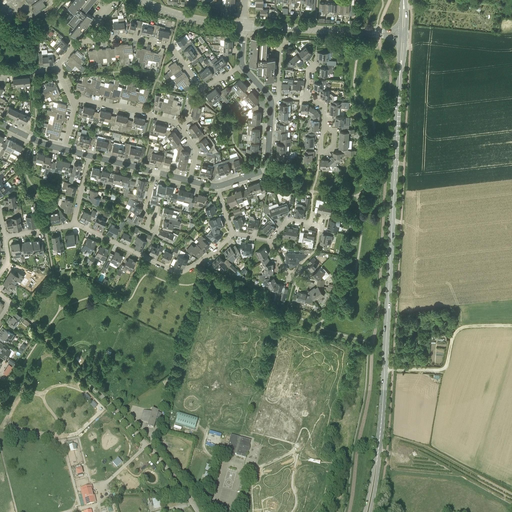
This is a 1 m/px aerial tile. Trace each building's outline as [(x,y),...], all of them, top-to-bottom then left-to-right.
[(35,15),(40,11),(39,9),(45,5),(42,1),(44,0),(26,0),(29,3),(31,1),(33,3),(31,4),(34,8),(32,10),(35,15)] [(76,36),(92,17),(87,13),(90,10),(88,9),(89,8),(88,7),(93,0),(72,0),(67,6),(73,11),(74,10),(75,11),(67,21),(73,26),(69,30),(76,36)] [(311,9),(315,10),(316,5),(316,1),(313,1),(312,0),(306,0),(307,4),(310,4),(309,7),(311,7),(311,9)] [(349,15),(349,13),(355,13),(355,5),(350,4),(344,4),(343,11),(347,12),(346,15),(349,15)] [(125,30),(124,27),(127,26),(127,20),(127,18),(123,18),(123,19),(118,19),(118,22),(119,31),(125,30)] [(113,31),(119,31),(118,22),(113,23),(113,22),(112,19),(109,19),(110,27),(113,27),(113,31)] [(135,26),(138,27),(140,21),(137,20),(136,24),(130,22),(128,30),(134,32),(135,26)] [(140,33),(145,35),(147,26),(142,25),(143,21),(140,21),(138,27),(141,28),(140,33)] [(152,32),(155,33),(156,25),(153,24),(153,28),(147,26),(145,35),(151,36),(152,32)] [(157,37),(162,39),(164,31),(165,27),(156,25),(155,33),(157,34),(157,37)] [(164,31),(162,39),(167,40),(169,35),(172,35),(173,29),(170,28),(169,32),(164,31)] [(186,45),(191,41),(189,39),(186,34),(183,36),(176,41),(180,46),(184,43),(186,45)] [(55,41),(58,44),(64,49),(68,45),(61,39),(63,36),(61,35),(55,41)] [(220,45),(232,46),(232,40),(227,40),(227,37),(220,36),(220,40),(220,45)] [(274,80),(275,65),(276,58),(271,58),(271,54),(267,54),(268,37),(252,36),(250,64),(257,65),(257,64),(259,64),(258,74),(265,75),(265,81),(267,81),(267,80),(274,80)] [(187,55),(196,48),(193,44),(191,41),(186,45),(188,47),(183,51),(187,55)] [(54,51),(56,53),(58,51),(61,53),(64,49),(58,44),(54,48),(56,49),(54,51)] [(124,61),(123,44),(120,45),(120,46),(114,46),(114,48),(115,55),(119,55),(120,59),(120,64),(125,64),(124,61)] [(127,61),(127,58),(129,58),(129,54),(133,53),(132,45),(126,45),(126,44),(123,44),(124,61),(127,61)] [(223,54),(225,54),(231,54),(231,51),(232,46),(220,45),(219,52),(223,53),(223,54)] [(294,50),(297,54),(304,62),(307,59),(307,60),(312,56),(310,54),(312,53),(306,46),(300,52),(296,48),(294,50)] [(103,58),(107,58),(106,49),(100,50),(100,48),(97,49),(98,63),(99,66),(101,66),(101,63),(103,62),(103,58)] [(109,65),(109,62),(112,62),(111,57),(116,57),(115,55),(114,48),(109,49),(109,48),(106,48),(106,49),(107,58),(107,65),(109,65)] [(138,62),(143,63),(146,49),(143,48),(143,50),(137,48),(135,57),(139,58),(138,62)] [(196,59),(197,58),(201,55),(199,53),(196,48),(187,55),(190,60),(194,57),(196,59)] [(94,63),(98,63),(97,49),(94,49),(94,50),(88,51),(89,59),(93,59),(94,63)] [(148,60),(152,61),(154,52),(149,51),(149,50),(146,49),(143,63),(143,65),(144,65),(145,63),(147,64),(148,60)] [(70,56),(81,65),(84,61),(81,59),(84,55),(77,50),(73,54),(72,53),(70,56)] [(47,56),(48,64),(54,64),(53,56),(56,53),(54,51),(53,53),(53,56),(47,56)] [(154,52),(152,61),(156,62),(155,66),(160,67),(163,53),(160,53),(159,54),(154,52)] [(327,65),(333,65),(336,65),(336,61),(329,60),(329,59),(328,59),(328,53),(317,52),(316,59),(319,59),(319,61),(327,62),(327,65)] [(48,64),(47,56),(47,53),(42,54),(42,53),(38,53),(39,62),(42,61),(43,65),(48,64)] [(217,60),(222,67),(227,64),(225,61),(225,54),(223,54),(223,58),(222,57),(217,60)] [(283,70),(284,70),(288,70),(291,71),(292,67),(297,62),(300,66),(304,62),(297,54),(290,60),(284,66),(283,70)] [(78,69),(81,65),(70,56),(68,58),(69,59),(66,63),(72,69),(75,66),(78,69)] [(218,70),(222,67),(217,60),(215,57),(211,60),(210,59),(208,59),(207,60),(208,62),(212,67),(215,66),(218,70)] [(173,74),(180,69),(181,69),(179,66),(178,67),(175,62),(168,67),(171,70),(167,73),(170,77),(173,74)] [(204,70),(208,77),(213,74),(210,69),(212,67),(208,62),(206,64),(208,67),(204,70)] [(320,76),(329,76),(329,72),(332,72),(333,65),(327,65),(326,65),(326,68),(321,68),(320,76)] [(172,80),(175,84),(186,75),(184,73),(183,74),(180,69),(173,74),(176,77),(172,80)] [(204,80),(208,77),(204,70),(199,74),(204,80)] [(186,75),(175,84),(178,87),(181,85),(183,88),(190,83),(187,79),(188,78),(186,75)] [(85,91),(87,82),(88,76),(83,77),(81,83),(77,82),(75,91),(78,91),(78,93),(84,94),(85,91)] [(102,95),(104,86),(100,85),(101,81),(102,77),(97,76),(97,78),(93,94),(98,95),(99,94),(102,95)] [(87,93),(93,94),(97,78),(94,77),(93,79),(92,79),(91,83),(87,82),(85,91),(87,91),(87,93)] [(290,88),(293,88),(293,83),(294,79),(288,79),(283,78),(282,83),(282,91),(290,92),(290,88)] [(232,87),(235,91),(244,83),(240,79),(234,85),(232,87)] [(321,89),(323,89),(323,84),(327,84),(327,80),(320,79),(319,82),(314,82),(314,89),(321,89)] [(44,94),(57,88),(54,82),(53,83),(52,80),(44,84),(46,88),(42,90),(44,94)] [(119,99),(120,96),(122,88),(118,86),(119,81),(115,80),(114,84),(110,98),(116,100),(116,98),(119,99)] [(122,98),(128,100),(132,86),(133,81),(128,80),(126,89),(122,88),(120,96),(123,97),(122,98)] [(301,88),(304,88),(304,81),(297,80),(297,83),(293,83),(293,88),(293,92),(300,92),(301,88)] [(104,97),(110,98),(114,84),(105,82),(104,86),(102,95),(105,96),(104,97)] [(241,98),(246,93),(244,91),(248,88),(244,83),(235,91),(239,95),(241,98)] [(139,92),(137,101),(140,101),(140,103),(145,104),(149,90),(150,85),(147,84),(146,89),(144,89),(143,93),(139,92)] [(134,100),(137,101),(139,92),(135,91),(136,87),(132,86),(128,100),(134,101),(134,100)] [(57,88),(44,94),(46,98),(50,96),(51,100),(59,97),(58,94),(59,93),(57,88)] [(223,98),(225,96),(221,91),(219,93),(216,88),(211,92),(218,101),(223,98)] [(334,97),(331,94),(329,94),(329,90),(323,89),(321,89),(320,97),(325,98),(325,101),(331,101),(333,101),(334,97)] [(211,106),(218,101),(211,92),(207,95),(210,99),(207,101),(211,106)] [(246,98),(250,102),(256,96),(252,92),(248,96),(246,93),(241,98),(243,100),(246,98)] [(164,112),(169,113),(173,99),(174,95),(169,94),(167,102),(163,101),(161,110),(164,111),(164,112)] [(158,109),(161,110),(163,101),(159,100),(160,96),(155,95),(152,109),(158,110),(158,109)] [(252,109),(258,109),(259,106),(256,103),(260,100),(256,96),(250,102),(253,106),(252,107),(252,109)] [(173,99),(169,113),(175,115),(175,113),(178,114),(181,106),(176,105),(177,100),(173,99)] [(280,111),(291,112),(291,105),(292,105),(292,101),(284,100),(284,104),(280,104),(280,111)] [(192,109),(201,111),(203,103),(197,101),(196,104),(194,104),(192,109)] [(330,104),(329,113),(340,114),(340,108),(344,108),(345,102),(333,101),(333,104),(330,104)] [(51,110),(65,114),(67,108),(65,108),(66,105),(57,103),(56,107),(52,106),(51,110)] [(311,115),(318,111),(312,107),(311,108),(308,107),(308,105),(301,105),(301,113),(308,114),(311,115)] [(6,114),(11,116),(14,109),(9,106),(9,107),(7,106),(6,109),(8,110),(6,114)] [(86,118),(87,116),(89,107),(83,106),(83,108),(80,108),(78,116),(86,118)] [(89,119),(94,121),(97,112),(94,111),(94,109),(89,107),(87,116),(90,116),(89,119)] [(11,116),(16,119),(19,111),(18,111),(14,109),(11,116)] [(66,118),(64,117),(65,114),(51,110),(48,109),(46,113),(50,114),(50,115),(49,119),(62,122),(62,120),(66,120),(66,118)] [(193,118),(199,120),(201,111),(192,109),(191,115),(193,115),(193,118)] [(253,117),(261,118),(261,112),(258,112),(258,109),(252,109),(252,112),(253,112),(253,117)] [(94,121),(103,123),(105,112),(100,110),(99,112),(97,112),(94,121)] [(21,121),(24,114),(20,112),(19,111),(16,119),(21,121)] [(283,121),(288,122),(291,122),(291,118),(288,118),(288,116),(290,116),(291,112),(280,111),(279,118),(283,118),(283,121)] [(313,119),(313,121),(310,121),(310,129),(319,130),(320,115),(318,111),(311,115),(313,119)] [(103,123),(111,125),(113,116),(110,115),(111,113),(105,112),(103,123)] [(24,114),(21,121),(25,123),(27,119),(29,120),(31,117),(24,114)] [(116,123),(120,124),(122,116),(117,114),(116,117),(113,116),(111,125),(114,125),(116,123)] [(121,128),(127,130),(130,120),(127,119),(127,117),(122,116),(120,124),(122,124),(121,128)] [(132,125),(137,126),(139,118),(134,116),(133,121),(130,120),(127,130),(131,131),(132,127),(132,125)] [(347,129),(348,129),(349,117),(336,116),(335,124),(342,125),(342,128),(347,129)] [(248,126),(255,126),(255,123),(261,124),(261,118),(253,117),(252,123),(249,123),(248,126)] [(145,131),(146,128),(147,122),(144,121),(145,119),(139,118),(137,126),(143,127),(142,129),(143,131),(145,131)] [(192,133),(199,128),(201,126),(198,122),(199,120),(193,118),(192,121),(194,124),(189,128),(192,133)] [(47,128),(61,131),(62,125),(61,125),(62,122),(49,119),(48,123),(47,128)] [(278,131),(285,131),(285,125),(288,125),(288,122),(283,121),(282,121),(280,121),(280,124),(277,124),(276,131),(278,131)] [(158,137),(158,133),(160,125),(155,124),(154,126),(151,125),(150,131),(149,134),(158,137)] [(158,133),(166,135),(169,130),(165,129),(166,127),(160,125),(158,133)] [(248,134),(260,135),(260,130),(255,129),(255,126),(248,126),(248,134)] [(61,131),(47,128),(46,132),(50,133),(49,138),(57,140),(58,137),(59,137),(61,131)] [(199,138),(204,135),(199,128),(192,133),(195,137),(197,136),(199,138)] [(339,140),(349,140),(349,132),(355,133),(355,129),(348,129),(347,129),(347,132),(340,131),(339,140)] [(171,141),(177,136),(174,131),(172,133),(169,130),(166,135),(167,137),(171,141)] [(78,143),(83,144),(85,136),(86,133),(78,131),(75,140),(79,140),(78,143)] [(114,131),(112,139),(119,141),(121,134),(114,131)] [(281,141),(291,142),(291,138),(286,138),(287,132),(285,131),(278,131),(278,137),(281,137),(281,141)] [(305,136),(305,145),(315,145),(315,141),(314,141),(314,137),(315,137),(316,133),(308,133),(308,136),(305,136)] [(251,143),(254,143),(254,140),(260,141),(260,135),(248,134),(247,143),(251,143)] [(202,147),(209,142),(204,135),(199,138),(201,141),(199,142),(202,147)] [(89,143),(92,144),(94,138),(85,136),(83,144),(89,145),(89,143)] [(176,148),(181,144),(179,142),(181,141),(177,136),(171,141),(168,142),(172,149),(176,148)] [(95,147),(100,148),(102,140),(94,138),(92,144),(95,145),(95,147)] [(109,148),(110,142),(111,139),(105,138),(104,141),(102,140),(100,148),(105,150),(106,147),(109,148)] [(212,156),(213,153),(217,152),(215,149),(213,146),(215,144),(212,139),(209,142),(202,147),(205,151),(206,151),(207,152),(206,155),(212,156)] [(12,151),(16,143),(9,140),(7,145),(4,144),(1,149),(0,152),(0,157),(1,156),(2,156),(4,151),(10,154),(12,151)] [(339,148),(348,149),(349,140),(339,140),(339,148)] [(277,151),(286,152),(287,145),(290,146),(291,142),(281,141),(280,144),(277,144),(277,151)] [(111,153),(116,154),(118,146),(113,145),(114,143),(110,142),(109,148),(112,149),(111,153)] [(123,151),(126,152),(128,143),(125,142),(124,146),(124,148),(118,146),(116,154),(122,156),(123,151)] [(14,160),(18,162),(23,151),(20,150),(22,146),(16,143),(12,151),(18,154),(14,160)] [(128,155),(133,157),(135,148),(130,147),(131,144),(128,143),(126,152),(129,153),(128,155)] [(254,143),(251,143),(251,149),(247,149),(247,152),(253,152),(253,149),(259,150),(259,144),(254,143)] [(176,155),(188,158),(189,153),(184,151),(184,150),(181,144),(176,148),(177,151),(176,155)] [(135,148),(133,157),(139,158),(139,156),(142,156),(144,151),(135,148)] [(150,161),(155,162),(157,154),(153,153),(154,149),(150,148),(149,152),(147,158),(150,158),(150,161)] [(281,161),(288,162),(289,152),(286,152),(277,151),(276,158),(281,158),(281,161)] [(304,154),(304,160),(305,160),(305,163),(310,163),(310,160),(312,160),(312,157),(314,157),(314,151),(306,151),(306,154),(304,154)] [(36,161),(42,162),(44,155),(45,154),(38,152),(37,155),(33,156),(33,163),(36,163),(36,161)] [(330,158),(332,159),(336,164),(337,163),(338,162),(342,159),(342,156),(346,156),(346,153),(333,152),(333,155),(330,158)] [(161,161),(164,162),(165,158),(165,156),(157,154),(155,162),(160,163),(161,161)] [(50,172),(52,163),(53,163),(50,162),(51,157),(44,155),(42,162),(42,165),(48,167),(46,173),(50,174),(50,172)] [(178,161),(186,163),(188,158),(176,155),(175,161),(178,161)] [(61,172),(62,168),(64,161),(57,159),(55,164),(52,163),(50,172),(54,173),(55,170),(61,172)] [(222,162),(225,173),(231,171),(230,168),(233,168),(231,162),(230,159),(222,162)] [(231,162),(233,168),(236,167),(236,169),(242,167),(239,159),(231,162)] [(321,167),(324,168),(324,170),(329,170),(332,170),(333,171),(334,171),(335,171),(336,171),(338,170),(337,168),(338,167),(336,164),(332,159),(329,161),(328,161),(328,160),(321,159),(321,167)] [(70,174),(71,170),(72,168),(69,167),(70,162),(64,161),(62,168),(67,169),(66,173),(70,174)] [(220,174),(225,173),(222,162),(215,164),(215,167),(216,173),(219,172),(220,174)] [(70,174),(70,175),(74,176),(75,173),(79,174),(81,165),(77,164),(74,164),(72,171),(71,170),(70,174)] [(212,172),(216,173),(215,167),(215,164),(214,164),(213,168),(208,167),(206,175),(211,176),(212,172)] [(99,181),(100,180),(102,172),(99,172),(100,169),(93,167),(90,176),(94,177),(97,178),(96,181),(99,181)] [(106,183),(109,184),(111,177),(108,176),(109,171),(102,169),(102,172),(100,180),(106,182),(106,183)] [(113,182),(119,184),(122,174),(115,173),(114,177),(111,177),(109,184),(109,185),(112,185),(113,182)] [(128,190),(130,184),(130,182),(127,181),(129,176),(122,174),(119,184),(126,186),(125,189),(128,190)] [(137,189),(144,191),(145,187),(146,185),(147,181),(139,179),(137,189)] [(66,188),(65,192),(75,194),(76,187),(70,186),(71,183),(68,182),(65,181),(64,181),(62,187),(66,188)] [(262,193),(266,192),(264,185),(261,186),(260,182),(253,185),(256,193),(261,191),(262,193)] [(4,184),(0,186),(0,195),(0,196),(6,191),(7,194),(14,188),(12,186),(9,188),(8,186),(6,187),(4,184)] [(158,195),(164,197),(166,187),(162,186),(162,185),(158,184),(156,191),(153,190),(151,199),(157,201),(158,195)] [(258,199),(256,193),(253,185),(248,186),(249,189),(245,191),(247,197),(248,199),(252,198),(252,199),(258,199)] [(173,200),(175,194),(175,193),(172,193),(173,188),(166,186),(166,187),(164,197),(163,198),(170,200),(173,200)] [(90,195),(102,198),(102,196),(97,194),(98,191),(89,189),(89,192),(90,192),(90,195)] [(129,197),(142,200),(142,201),(143,196),(144,191),(137,189),(135,189),(134,194),(128,192),(126,197),(129,197)] [(173,200),(173,201),(176,202),(176,200),(182,201),(183,201),(186,191),(179,189),(177,194),(175,194),(173,200)] [(248,201),(248,199),(247,197),(245,191),(242,192),(241,190),(237,191),(237,190),(234,191),(235,194),(238,202),(238,203),(244,201),(244,202),(248,201)] [(191,210),(192,206),(194,198),(191,197),(192,193),(186,191),(183,201),(182,205),(187,206),(189,206),(188,209),(191,210)] [(91,200),(98,204),(99,200),(102,201),(102,198),(90,195),(88,194),(87,198),(91,199),(91,200)] [(203,201),(205,202),(206,196),(198,194),(197,197),(194,196),(194,198),(192,206),(197,207),(198,206),(202,207),(203,201)] [(235,204),(238,202),(235,194),(228,196),(229,201),(227,202),(229,207),(235,205),(235,204)] [(9,208),(17,206),(16,203),(15,203),(15,200),(16,200),(15,196),(8,197),(9,199),(4,200),(5,205),(8,205),(9,208)] [(135,212),(139,214),(142,208),(136,205),(138,202),(136,201),(129,197),(126,203),(131,206),(130,209),(135,212)] [(296,207),(294,215),(303,217),(305,209),(308,210),(310,198),(306,197),(305,205),(297,203),(296,207)] [(64,208),(64,211),(70,212),(71,207),(72,201),(69,200),(70,199),(65,198),(64,201),(62,200),(60,207),(64,208)] [(320,200),(317,199),(315,206),(319,207),(318,212),(330,214),(332,206),(320,204),(320,200)] [(279,206),(282,216),(288,213),(287,211),(289,210),(287,203),(279,206)] [(214,204),(207,207),(206,205),(204,208),(207,216),(210,214),(216,212),(214,208),(215,208),(214,204)] [(266,214),(268,213),(271,212),(270,209),(269,207),(269,205),(264,204),(263,211),(266,214)] [(278,217),(282,216),(279,206),(278,204),(269,207),(270,209),(271,212),(272,216),(274,216),(275,219),(278,218),(278,217)] [(168,218),(172,219),(176,220),(178,214),(174,214),(175,210),(171,209),(164,207),(162,214),(168,215),(168,218)] [(58,212),(49,214),(51,223),(55,222),(56,223),(61,222),(61,221),(63,220),(64,221),(66,219),(61,210),(58,212)] [(92,210),(90,214),(84,211),(79,220),(87,223),(89,218),(93,220),(97,212),(92,210)] [(128,216),(126,221),(134,225),(135,222),(138,223),(140,220),(141,220),(143,216),(142,215),(139,214),(135,212),(132,218),(128,216)] [(236,227),(244,224),(242,216),(243,216),(241,212),(234,214),(235,218),(233,219),(236,227)] [(34,215),(26,217),(28,228),(36,226),(34,215)] [(250,216),(247,230),(253,231),(253,228),(258,229),(259,220),(255,219),(253,216),(250,216)] [(11,218),(11,219),(7,219),(8,228),(13,227),(14,230),(22,229),(19,217),(11,218)] [(106,221),(97,217),(92,226),(97,228),(98,226),(102,228),(106,221)] [(211,228),(206,234),(215,242),(221,235),(218,233),(219,227),(223,226),(220,217),(208,221),(211,228)] [(327,228),(339,230),(341,218),(333,217),(333,220),(329,219),(327,228)] [(268,221),(262,227),(268,234),(275,228),(273,225),(275,223),(269,218),(267,220),(268,221)] [(162,227),(172,230),(173,226),(175,227),(176,224),(179,224),(180,221),(176,220),(172,219),(171,222),(163,220),(162,227)] [(115,224),(111,222),(106,233),(111,235),(112,234),(115,236),(118,228),(114,226),(115,224)] [(290,237),(296,238),(298,229),(295,229),(295,228),(287,226),(286,231),(284,231),(283,238),(285,238),(285,237),(289,238),(289,237),(290,237)] [(158,235),(163,238),(163,239),(170,242),(171,239),(174,241),(177,235),(172,232),(172,234),(167,231),(166,232),(161,230),(158,235)] [(310,239),(314,239),(315,231),(308,230),(308,233),(300,232),(298,241),(302,242),(303,240),(310,241),(310,239)] [(320,243),(329,245),(329,243),(331,243),(333,236),(334,236),(334,232),(327,231),(326,236),(322,235),(320,243)] [(132,236),(124,232),(120,239),(125,242),(126,241),(128,243),(132,236)] [(75,243),(78,242),(77,235),(74,236),(74,233),(65,234),(66,238),(65,238),(66,246),(75,244),(75,243)] [(196,243),(204,250),(204,251),(209,246),(204,241),(206,239),(201,234),(196,239),(199,241),(197,243),(196,243)] [(57,252),(64,250),(63,242),(59,243),(58,236),(51,237),(54,249),(56,248),(57,252)] [(146,240),(138,237),(135,242),(137,243),(135,247),(141,250),(146,240)] [(81,250),(89,254),(96,241),(90,239),(90,240),(87,238),(81,250)] [(34,252),(32,241),(32,240),(25,242),(25,245),(22,245),(24,256),(29,255),(29,252),(33,252),(34,252)] [(39,253),(44,253),(42,242),(39,243),(39,240),(32,241),(34,252),(34,251),(38,251),(39,253)] [(242,253),(252,255),(253,249),(250,248),(251,244),(242,242),(241,247),(243,248),(242,253)] [(25,260),(24,256),(22,245),(19,246),(18,243),(11,244),(13,258),(21,256),(21,260),(25,260)] [(199,256),(204,250),(196,243),(194,246),(191,244),(186,250),(191,254),(193,252),(199,256)] [(156,247),(152,245),(149,253),(155,257),(158,252),(160,253),(163,247),(158,245),(156,247)] [(95,257),(103,260),(109,249),(102,246),(101,247),(100,246),(95,257)] [(224,252),(232,261),(241,254),(239,249),(235,246),(232,248),(231,247),(228,250),(228,249),(224,252)] [(261,262),(268,258),(266,255),(269,253),(265,247),(258,251),(261,257),(259,258),(261,262)] [(172,254),(165,250),(161,259),(166,262),(167,260),(169,261),(172,254)] [(113,263),(117,265),(122,255),(118,254),(119,253),(115,251),(110,261),(113,262),(113,263)] [(295,267),(299,263),(299,257),(295,257),(295,253),(286,253),(286,263),(290,263),(290,267),(295,267)] [(188,259),(179,254),(173,265),(179,268),(182,262),(185,264),(188,259)] [(235,272),(237,270),(227,259),(224,261),(219,256),(212,263),(217,268),(219,267),(222,270),(227,266),(227,265),(235,272)] [(127,260),(122,269),(126,271),(127,269),(131,271),(136,261),(129,257),(127,260)] [(310,272),(318,265),(314,261),(316,260),(313,257),(308,262),(310,265),(306,268),(310,272)] [(273,274),(273,271),(273,264),(270,264),(270,262),(268,258),(261,262),(262,264),(263,265),(264,265),(264,271),(262,271),(263,275),(270,275),(273,274)] [(105,269),(106,270),(110,261),(107,260),(103,268),(101,272),(104,273),(105,269)] [(317,285),(323,286),(325,279),(322,276),(325,273),(320,267),(313,275),(318,280),(317,285)] [(6,277),(15,283),(17,280),(20,282),(24,276),(18,272),(16,275),(10,271),(6,277)] [(271,290),(277,283),(274,277),(270,279),(270,278),(270,275),(263,275),(259,275),(259,278),(263,281),(266,286),(268,285),(271,290)] [(3,289),(9,293),(13,287),(14,288),(17,284),(15,283),(6,277),(2,283),(7,286),(6,287),(5,286),(3,289)] [(278,291),(281,292),(283,285),(277,283),(271,290),(276,291),(278,291)] [(321,297),(324,295),(319,287),(316,289),(314,287),(309,291),(314,300),(320,296),(321,297)] [(297,300),(304,302),(306,294),(298,291),(297,295),(294,294),(292,301),(296,302),(297,300)] [(17,322),(17,323),(22,316),(14,311),(12,315),(11,317),(10,316),(7,321),(10,323),(8,325),(14,329),(16,326),(15,325),(17,322)] [(0,335),(4,338),(11,343),(16,335),(10,331),(9,332),(3,328),(1,332),(0,331),(0,335)] [(0,350),(0,354),(6,358),(11,351),(5,347),(5,346),(0,342),(0,350)] [(22,352),(27,345),(24,343),(19,350),(22,352)] [(151,413),(143,411),(140,421),(148,423),(147,427),(153,429),(158,411),(152,409),(151,413)] [(178,413),(175,424),(194,430),(197,419),(178,413)] [(250,441),(241,438),(241,439),(239,438),(239,437),(231,435),(226,453),(234,455),(235,454),(236,455),(236,456),(245,458),(250,441)] [(122,463),(118,458),(113,463),(117,468),(122,463)] [(85,505),(95,502),(90,484),(89,485),(80,487),(85,505)]
